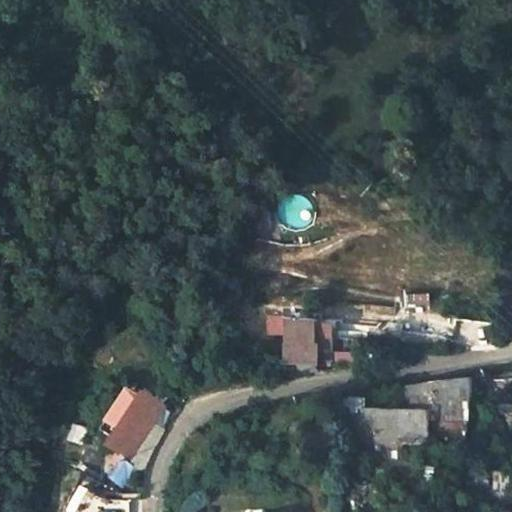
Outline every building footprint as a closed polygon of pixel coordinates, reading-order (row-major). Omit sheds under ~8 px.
[(204,0),(207,13),(245,8),(244,0),(204,0)] [(244,0),(245,8),(266,6),(265,0),(244,0)] [(308,317),(282,322),(286,345),(290,365),(318,360),(315,340),(313,341),(308,317)] [(365,409),(363,444),(433,444),(434,419),(471,420),(476,376),(438,380),(401,386),(396,409),(365,409)] [(146,389),(113,443),(132,455),(157,416),(163,420),(171,405),(146,389)] [(509,498),(511,473),(497,472),(495,497),(509,498)] [(111,511),(133,511),(133,501),(111,501),(111,511)]
